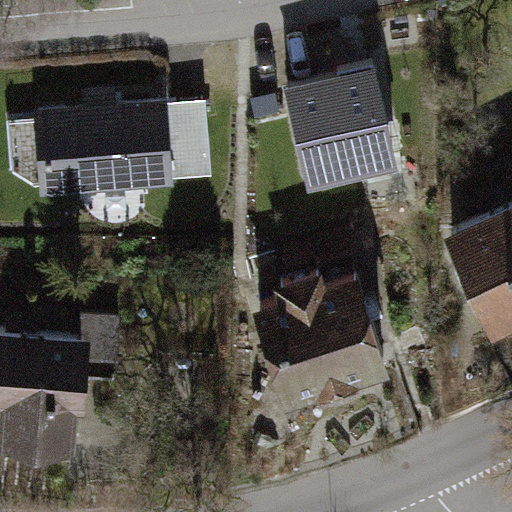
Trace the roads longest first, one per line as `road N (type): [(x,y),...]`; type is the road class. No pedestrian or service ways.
road 1 (residential): [(305,0),(238,15),(0,39)]
road 2 (residential): [(391,487),(511,429)]
